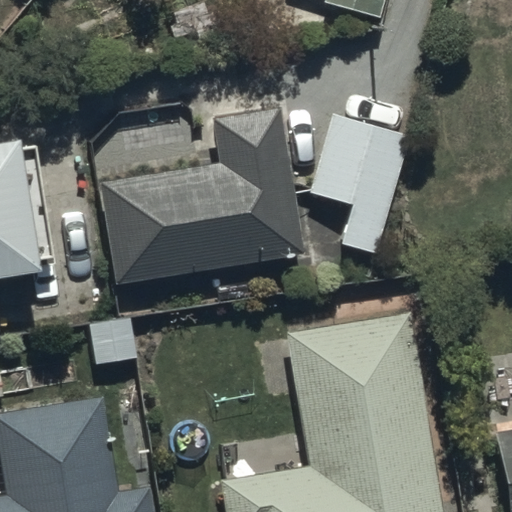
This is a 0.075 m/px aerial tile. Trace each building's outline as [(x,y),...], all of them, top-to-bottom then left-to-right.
[(377,25),(383,0),(324,0),(321,10),(377,25)] [(304,262),(280,113),(210,124),(217,163),(97,182),(115,292),(304,262)] [(375,261),(409,144),(327,120),(304,199),(349,212),(338,250),(375,261)] [(0,297),(39,292),(35,269),(50,266),(34,159),(19,162),(18,157),(0,159),(0,297)] [(285,332),(307,463),(219,477),(224,511),(441,511),(408,311),(285,332)] [(0,445),(9,500),(0,501),(0,511),(150,511),(147,494),(114,499),(100,408),(0,423),(0,445)] [(511,511),(511,429),(493,432),(506,511),(511,511)]
